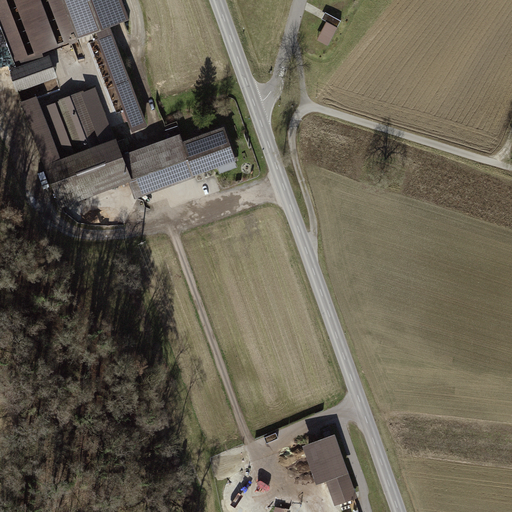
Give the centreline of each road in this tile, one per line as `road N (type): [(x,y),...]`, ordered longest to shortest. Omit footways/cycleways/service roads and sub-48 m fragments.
road 1 (secondary): [(255,106),(399,511)]
road 2 (track): [(55,227),(77,281),(165,404),(209,511)]
road 3 (track): [(289,40),(301,55),(305,104),(502,166)]
road 4 (track): [(282,178),(125,232),(87,237),(55,227)]
road 5 (track): [(305,104),(293,143),(314,214),(310,255)]
road 6 (track): [(0,95),(55,227)]
